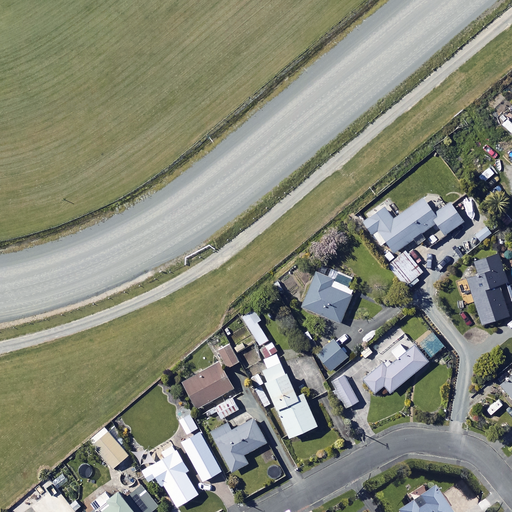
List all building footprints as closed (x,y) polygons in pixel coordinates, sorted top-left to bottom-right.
[(435,216),(423,199),(394,220),(386,208),(365,223),(382,246),(387,242),(396,254),(437,224),(445,236),(464,222),(451,204),(435,216)] [(424,273),(406,251),(388,266),(406,287),(424,273)] [(484,281),(470,285),(482,327),(509,319),(500,286),(507,284),(499,255),(479,261),(484,281)] [(335,280),(318,273),(303,308),(342,324),(360,281),(339,272),(335,280)] [(262,320),(255,310),(243,318),(261,346),(269,341),(258,323),(262,320)] [(445,349),(433,334),(420,345),(432,359),(445,349)] [(334,339),(317,353),(332,372),(350,357),(334,339)] [(402,344),(393,353),(399,360),(388,369),(384,364),(364,380),(375,393),(384,386),(391,394),(429,363),(415,346),(408,352),(402,344)] [(240,362),(232,345),(219,352),(228,369),(240,362)] [(298,397),(279,354),(264,360),(268,369),(262,372),(291,439),(319,426),(305,394),(298,397)] [(234,389),(220,363),(200,374),(199,372),(182,382),(197,410),(234,389)] [(359,403),(344,374),(330,382),(345,410),(359,403)] [(511,377),(501,386),(511,398),(511,377)] [(262,386),(256,389),(265,408),(272,404),(262,386)] [(198,427),(193,415),(182,421),(187,432),(198,427)] [(267,444),(254,420),(232,431),(229,424),(212,433),(232,473),(249,465),(244,456),(267,444)] [(118,442),(106,428),(91,440),(115,469),(133,453),(122,439),(118,442)] [(202,432),(182,443),(202,481),(223,470),(202,432)] [(181,463),(175,452),(149,467),(162,488),(165,487),(178,509),(201,495),(187,473),(190,471),(184,461),(181,463)] [(161,506),(145,484),(126,498),(121,491),(112,498),(107,492),(92,503),(96,509),(92,511),(155,511),(155,510),(161,506)] [(420,501),(424,508),(418,511),(417,511),(413,506),(403,511),(448,511),(435,491),(420,501)]
